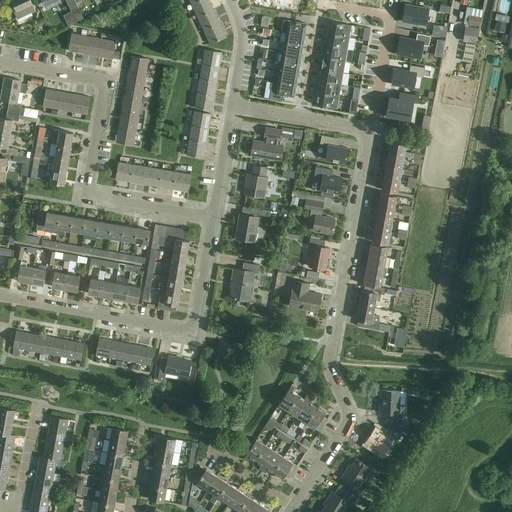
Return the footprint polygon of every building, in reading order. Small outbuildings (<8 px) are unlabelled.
[(11,0),(16,10),(14,11),(17,19),(35,10),(30,0),(11,0)] [(78,8),(76,3),(75,3),(74,0),(65,0),(72,12),(78,8)] [(214,9),(209,0),(199,0),(191,4),(197,17),(214,9)] [(481,10),(491,11),(492,4),(482,3),(481,10)] [(405,4),(402,21),(426,25),(429,8),(405,4)] [(214,9),(197,17),(204,30),(220,23),(214,9)] [(479,25),(480,17),(469,15),(467,23),(479,25)] [(283,19),(281,31),(286,32),(305,35),(307,23),(283,19)] [(330,21),(328,33),(349,37),(351,25),(344,24),(330,21)] [(505,23),(497,21),(495,31),(503,33),(505,23)] [(226,36),(220,23),(204,30),(210,44),(226,36)] [(434,25),(432,35),(439,36),(446,37),(447,27),(440,26),(434,25)] [(475,43),(478,28),(465,25),(462,40),(475,43)] [(286,32),(284,42),(303,45),(305,35),(286,32)] [(69,50),(83,53),(87,35),(72,33),(69,50)] [(328,33),(326,45),(347,49),(349,37),(328,33)] [(400,37),(397,53),(420,57),(423,44),(429,45),(430,35),(417,33),(416,40),(400,37)] [(83,53),(98,55),(101,38),(87,35),(83,53)] [(101,38),(98,55),(112,58),(112,57),(114,50),(115,41),(101,38)] [(284,42),(283,52),(301,55),(303,45),(284,42)] [(326,45),(324,57),(345,61),(347,49),(326,45)] [(204,49),(202,64),(219,67),(222,52),(204,49)] [(276,61),(281,62),(300,65),(301,55),(283,52),(278,51),(276,61)] [(128,70),(146,73),(148,58),(131,55),(128,70)] [(323,57),(321,69),(322,69),(343,73),(345,61),(324,57),(323,57)] [(281,62),(279,72),(298,75),(300,65),(281,62)] [(199,78),(217,81),(219,67),(202,64),(199,78)] [(394,68),(391,84),(414,88),(416,76),(424,77),(425,67),(411,65),(410,71),(394,68)] [(322,69),(320,81),(341,84),(343,73),(322,69)] [(128,70),(126,84),(143,87),(146,73),(128,70)] [(277,82),(296,85),(298,75),(279,72),(277,82)] [(5,77),(1,100),(9,102),(7,112),(20,115),(37,118),(39,110),(21,106),(22,104),(16,103),(19,92),(26,93),(28,84),(20,83),(21,80),(5,77)] [(199,78),(197,92),(214,95),(217,81),(199,78)] [(273,81),(270,99),(282,101),(283,95),(294,97),(296,85),(277,82),(273,81)] [(320,81),(318,93),(339,96),(341,84),(320,81)] [(123,98),(141,101),(143,87),(126,84),(123,98)] [(46,89),(43,106),(58,109),(61,91),(46,89)] [(75,94),(61,91),(58,109),(72,111),(75,94)] [(214,95),(197,92),(194,107),(212,110),(214,95)] [(318,93),(315,105),(329,107),(337,108),(339,96),(318,93)] [(386,107),(385,116),(391,117),(391,116),(410,119),(413,102),(418,103),(419,95),(403,93),(402,99),(399,99),(389,97),(388,107),(386,107)] [(86,114),(90,97),(75,94),(72,111),(86,114)] [(123,98),(121,112),(139,115),(141,101),(123,98)] [(351,98),(348,113),(356,114),(358,99),(355,99),(353,99),(351,98)] [(194,111),(192,125),(209,128),(211,114),(194,111)] [(0,117),(0,131),(10,133),(12,120),(24,122),(24,120),(37,122),(37,118),(20,115),(7,112),(6,118),(0,117)] [(121,112),(119,126),(136,130),(139,115),(121,112)] [(192,125),(189,139),(206,142),(209,128),(192,125)] [(116,141),(134,144),(136,130),(119,126),(116,141)] [(283,135),(283,136),(292,138),(294,128),(285,126),(283,135)] [(40,127),(37,140),(43,141),(45,128),(40,127)] [(253,140),(251,155),(281,160),(283,145),(277,144),(278,138),(280,139),(282,130),(266,127),(264,136),(265,137),(265,142),(253,140)] [(52,143),(57,143),(71,146),(73,133),(53,129),(52,137),(53,137),(52,143)] [(0,152),(14,154),(17,155),(18,149),(7,147),(10,133),(0,131),(0,145),(1,146),(0,150),(0,152)] [(325,159),(345,163),(348,148),(334,146),(335,138),(321,135),(320,143),(328,145),(325,159)] [(206,142),(189,139),(187,154),(204,157),(206,142)] [(35,153),(41,154),(43,141),(37,140),(35,153)] [(390,141),(388,153),(404,156),(412,158),(413,153),(405,152),(406,144),(390,141)] [(55,156),(69,159),(71,146),(57,143),(55,156)] [(38,166),(41,154),(35,153),(32,165),(38,166)] [(388,153),(385,165),(402,168),(404,156),(388,153)] [(30,157),(17,155),(14,154),(13,160),(25,163),(25,162),(29,163),(30,157)] [(52,169),(66,171),(69,159),(55,156),(53,164),(48,163),(47,168),(52,169)] [(116,179),(131,182),(134,164),(119,162),(116,179)] [(131,182),(145,184),(148,167),(134,164),(131,182)] [(30,179),(36,180),(38,166),(32,165),(30,179)] [(248,173),(244,194),(264,197),(267,177),(265,176),(267,167),(254,165),(253,174),(248,173)] [(385,165),(383,177),(400,180),(402,168),(385,165)] [(316,166),(314,174),(319,175),(317,181),(321,182),(320,189),(322,190),(321,195),(334,197),(335,192),(339,193),(342,178),(328,176),(330,169),(316,166)] [(148,167),(145,184),(159,187),(162,169),(148,167)] [(50,182),(64,185),(66,171),(52,169),(50,182)] [(159,187),(173,189),(176,172),(162,169),(159,187)] [(191,175),(176,172),(173,189),(188,192),(191,175)] [(381,189),(397,192),(400,180),(383,177),(381,189)] [(380,193),(378,205),(394,208),(397,196),(380,193)] [(288,208),(290,201),(278,198),(276,204),(288,208)] [(321,216),(322,212),(323,203),(305,200),(304,209),(311,210),(308,223),(314,223),(312,230),(332,233),(334,219),(321,216)] [(378,205),(376,217),(392,220),(394,208),(378,205)] [(252,207),(251,213),(270,216),(271,210),(252,207)] [(57,233),(58,228),(60,214),(54,213),(53,212),(50,211),(48,212),(47,212),(47,213),(39,211),(36,229),(57,233)] [(60,214),(58,228),(71,230),(73,216),(60,214)] [(258,233),(255,233),(258,217),(241,214),(237,238),(253,241),(254,240),(257,241),(258,233)] [(73,216),(71,230),(83,233),(86,219),(73,216)] [(376,217),(374,229),(390,232),(392,220),(376,217)] [(86,219),(83,233),(96,235),(99,221),(86,219)] [(99,221),(96,235),(109,237),(111,223),(99,221)] [(111,223),(109,237),(122,239),(124,225),(111,223)] [(124,225),(122,239),(135,242),(137,228),(124,225)] [(148,244),(150,230),(137,228),(135,242),(148,244)] [(14,244),(14,241),(16,230),(11,229),(8,243),(14,244)] [(390,232),(374,229),(372,241),(388,244),(390,232)] [(26,235),(25,241),(38,244),(39,238),(26,235)] [(152,244),(151,248),(157,249),(158,245),(164,246),(165,237),(159,236),(153,235),(152,244)] [(174,246),(173,252),(187,254),(189,241),(183,240),(177,239),(175,238),(174,246)] [(320,268),(319,269),(321,269),(321,268),(326,269),(330,248),(324,247),(325,240),(310,238),(309,245),(312,245),(308,266),(320,268)] [(371,243),(369,254),(386,257),(388,247),(371,243)] [(36,249),(24,246),(18,245),(16,258),(22,259),(23,251),(36,253),(36,249)] [(0,247),(0,253),(10,255),(11,249),(0,247)] [(53,264),(55,252),(49,251),(47,263),(53,264)] [(171,264),(185,267),(187,254),(173,252),(172,259),(165,257),(164,263),(171,264)] [(369,254),(367,264),(385,267),(386,257),(369,254)] [(19,280),(30,283),(33,267),(26,266),(27,262),(21,261),(18,280),(19,281),(19,280)] [(235,268),(230,297),(249,300),(254,272),(258,273),(259,265),(244,263),(243,270),(235,268)] [(33,267),(30,283),(42,285),(43,285),(47,265),(46,265),(46,266),(40,264),(39,268),(33,267)] [(185,267),(171,264),(169,277),(183,280),(185,267)] [(367,264),(365,274),(383,277),(385,267),(367,264)] [(306,277),(318,279),(319,272),(307,270),(306,277)] [(404,270),(400,281),(405,282),(409,272),(404,270)] [(64,289),(67,274),(55,271),(52,287),(64,289)] [(77,291),(80,276),(67,274),(64,289),(77,291)] [(369,285),(381,287),(383,277),(365,274),(363,284),(369,285)] [(183,280),(169,277),(168,284),(159,282),(158,289),(167,290),(180,293),(183,280)] [(101,295),(103,280),(91,278),(88,293),(101,295)] [(113,298),(115,283),(103,280),(101,295),(113,298)] [(294,280),(289,306),(318,311),(321,294),(312,292),(312,293),(308,292),(309,283),(294,280)] [(125,300),(128,285),(115,283),(113,298),(125,300)] [(138,302),(140,287),(128,285),(125,300),(138,302)] [(362,290),(359,305),(374,307),(376,300),(380,301),(381,294),(384,294),(385,288),(381,287),(369,285),(368,291),(362,290)] [(165,297),(160,296),(158,308),(175,311),(176,305),(178,306),(179,300),(181,299),(182,294),(180,293),(167,290),(165,297)] [(373,315),(374,307),(359,305),(357,319),(363,320),(362,326),(389,332),(390,325),(378,323),(379,316),(373,315)] [(27,350),(30,333),(16,331),(13,347),(27,350)] [(40,352),(43,336),(30,333),(27,350),(40,352)] [(54,354),(57,338),(43,336),(40,352),(54,354)] [(67,357),(70,341),(57,338),(54,354),(67,357)] [(110,357),(113,340),(99,338),(96,354),(110,357)] [(123,359),(126,343),(113,340),(110,357),(123,359)] [(81,359),(84,343),(70,341),(67,357),(81,359)] [(136,362),(139,346),(126,343),(123,359),(136,362)] [(150,364),(153,348),(139,346),(136,362),(150,364)] [(202,355),(195,354),(195,359),(186,358),(187,352),(178,351),(178,358),(202,360),(202,355)] [(187,379),(188,376),(191,361),(177,359),(178,357),(168,355),(166,367),(160,366),(158,380),(164,381),(166,372),(179,374),(178,378),(187,379)] [(279,404),(288,410),(298,395),(292,391),(295,387),(291,385),(279,404)] [(381,390),(379,412),(391,413),(392,420),(393,421),(389,427),(404,436),(408,430),(398,423),(399,404),(405,404),(406,391),(400,391),(381,390)] [(304,398),(298,395),(288,410),(297,416),(310,397),(306,395),(304,398)] [(306,422),(316,406),(311,403),(313,399),(310,397),(297,416),(302,419),(298,425),(302,428),(306,422)] [(0,406),(0,419),(13,422),(15,409),(0,406)] [(319,431),(326,421),(327,418),(323,416),(325,413),(316,406),(306,422),(319,431)] [(51,416),(49,430),(65,433),(68,419),(51,416)] [(267,421),(274,426),(274,425),(277,427),(279,423),(270,417),(267,421)] [(0,432),(10,434),(13,422),(0,419),(0,432)] [(271,430),(273,427),(274,426),(267,421),(265,426),(271,430)] [(277,427),(286,432),(289,428),(280,423),(279,423),(277,427)] [(404,436),(389,427),(385,432),(375,426),(365,442),(383,454),(393,438),(400,442),(404,436)] [(128,430),(112,427),(110,440),(126,443),(128,430)] [(289,428),(286,432),(293,437),(296,433),(289,428)] [(49,430),(46,443),(63,446),(65,433),(49,430)] [(285,434),(278,430),(276,434),(283,438),(285,434)] [(10,434),(0,432),(0,446),(13,449),(15,435),(10,434)] [(292,439),(285,434),(283,438),(289,443),(292,439)] [(86,444),(85,448),(94,450),(95,447),(96,437),(92,437),(88,436),(86,444)] [(176,439),(160,436),(157,448),(173,451),(176,439)] [(304,438),(302,442),(309,447),(311,443),(304,438)] [(255,460),(265,445),(256,439),(244,458),(247,461),(250,457),(255,460)] [(126,443),(110,440),(107,452),(123,455),(126,443)] [(46,443),(44,456),(57,459),(56,459),(60,460),(63,446),(46,443)] [(305,453),(308,449),(301,444),(298,448),(305,453)] [(262,470),(274,451),(265,445),(255,460),(261,464),(258,468),(262,470)] [(0,460),(10,462),(13,449),(0,446),(0,460)] [(84,453),(83,461),(87,461),(92,462),(94,450),(85,448),(84,453)] [(173,451),(157,448),(155,461),(171,464),(173,451)] [(102,451),(100,464),(105,464),(121,467),(123,455),(107,452),(102,451)] [(274,451),(262,470),(265,472),(268,468),(273,472),(284,457),(274,451)] [(40,455),(37,469),(54,472),(56,459),(57,459),(44,456),(40,455)] [(284,457),(273,472),(283,478),(285,475),(289,477),(297,465),(284,457)] [(347,481),(342,488),(357,497),(361,492),(356,489),(370,468),(356,459),(348,471),(346,470),(341,477),(347,481)] [(0,474),(8,475),(10,462),(0,460),(0,474)] [(171,464),(155,461),(153,473),(169,476),(171,464)] [(121,467),(105,464),(103,477),(119,480),(121,467)] [(208,489),(217,476),(206,469),(200,466),(194,476),(199,479),(197,482),(208,489)] [(37,469),(35,483),(52,486),(54,472),(37,469)] [(169,476),(153,473),(150,486),(166,488),(169,476)] [(218,496),(227,483),(217,476),(208,489),(214,493),(210,500),(214,503),(218,496)] [(119,480),(103,477),(101,489),(117,492),(119,480)] [(35,483),(33,496),(49,499),(52,486),(35,483)] [(229,503),(238,490),(227,483),(218,496),(229,503)] [(148,498),(164,501),(166,488),(150,486),(148,498)] [(357,497),(342,488),(338,495),(332,491),(327,499),(329,500),(321,511),(341,511),(349,500),(354,503),(357,497)] [(117,492),(101,489),(98,502),(114,505),(117,492)] [(238,490),(229,503),(240,510),(248,496),(238,490)] [(33,496),(30,509),(45,511),(46,511),(49,499),(33,496)] [(248,496),(240,510),(242,511),(253,511),(259,503),(248,496)] [(113,511),(114,505),(98,502),(96,511),(113,511)] [(259,503),(253,511),(268,511),(270,510),(259,503)]
